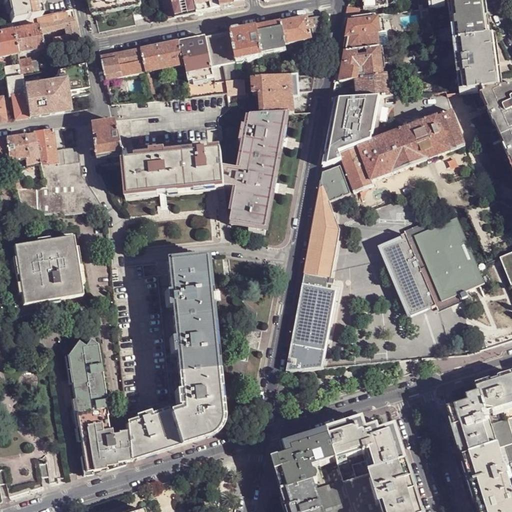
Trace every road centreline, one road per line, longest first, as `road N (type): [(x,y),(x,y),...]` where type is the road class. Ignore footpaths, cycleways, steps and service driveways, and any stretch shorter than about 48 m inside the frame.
road 1 (residential): [(342,1),(262,437)]
road 2 (unclassified): [(262,437),(511,359)]
road 3 (unclassified): [(30,511),(262,437)]
road 4 (residential): [(258,16),(87,47)]
road 5 (residential): [(87,47),(102,113),(0,129)]
road 6 (unknown): [(126,257),(141,377)]
